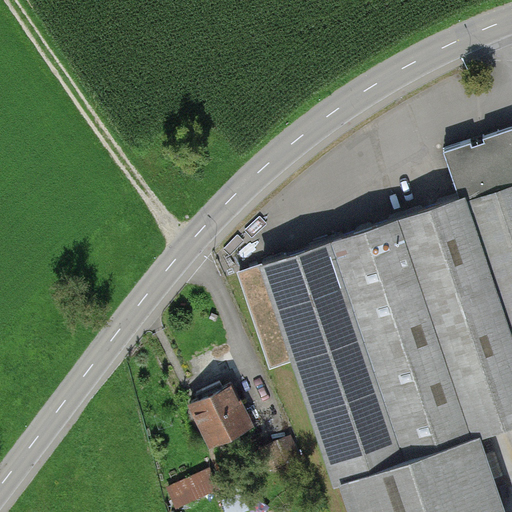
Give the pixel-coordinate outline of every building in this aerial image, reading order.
[(453,192),(255,256),(338,511),(497,511),(470,431),(511,417),(511,135),(509,127),(439,150),(453,192)] [(206,394),(192,401),(212,442),(251,423),(230,382),(223,386),(220,381),(203,389),(206,394)] [(283,462),(273,442),(262,447),(271,468),(283,462)] [(218,487),(210,470),(169,488),(177,506),(218,487)] [(228,511),(234,511),(248,507),(243,492),(224,499),(228,511)]
